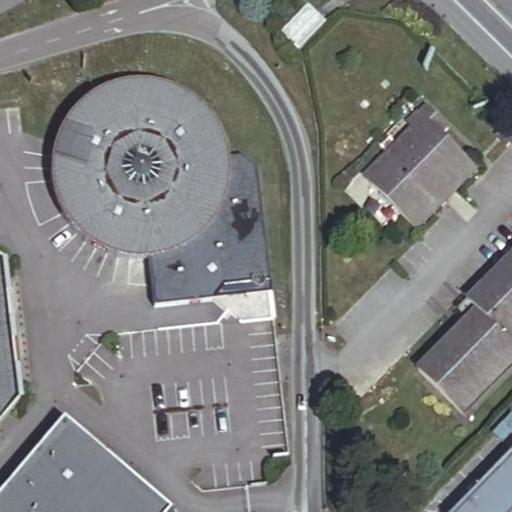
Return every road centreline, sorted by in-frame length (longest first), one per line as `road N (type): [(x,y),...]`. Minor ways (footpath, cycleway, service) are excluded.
road 1 (unclassified): [(136,13),(216,31),(266,75),(291,124),(302,168),(305,502)]
road 2 (secondary): [(0,56),(136,13)]
